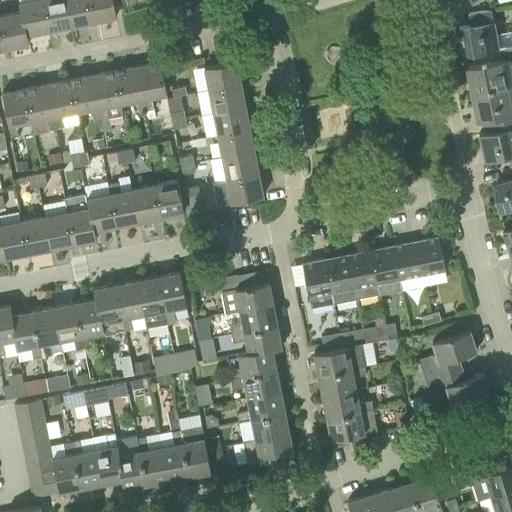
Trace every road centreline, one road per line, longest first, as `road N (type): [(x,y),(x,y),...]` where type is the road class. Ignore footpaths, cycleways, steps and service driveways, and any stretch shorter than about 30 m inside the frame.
road 1 (residential): [(0,284),(306,225)]
road 2 (residential): [(226,511),(511,417)]
road 3 (residential): [(0,69),(263,17)]
road 4 (residential): [(306,225),(263,17)]
road 5 (residential): [(437,0),(470,188)]
road 6 (residential): [(511,356),(479,253),(470,188)]
road 7 (residential): [(470,188),(306,225)]
